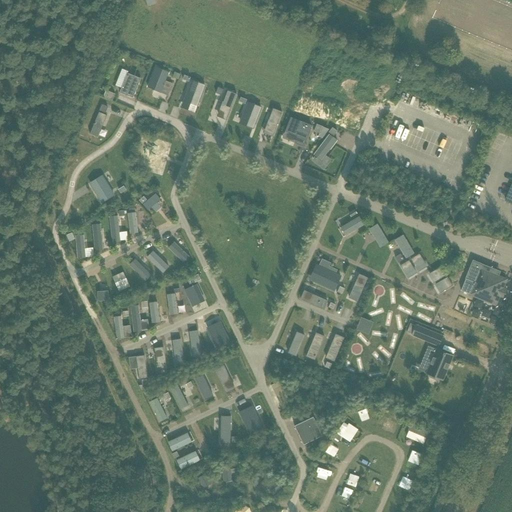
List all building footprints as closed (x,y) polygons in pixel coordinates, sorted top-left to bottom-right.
[(409,52),(402,53),(404,63),(411,62),(409,52)] [(148,87),(164,92),(171,71),(156,65),(148,87)] [(116,85),(121,87),(120,91),(135,97),(143,76),(122,68),(116,85)] [(108,91),(106,97),(112,100),(115,94),(108,91)] [(293,116),(285,137),(306,146),(314,125),(293,116)] [(328,129),(323,127),(320,133),(319,136),(322,137),(328,129)] [(332,127),(329,132),(333,136),(337,131),(332,127)] [(157,192),(143,205),(148,211),(152,207),(157,212),(163,206),(159,202),(163,198),(157,192)] [(359,217),(344,225),(345,228),(347,231),(349,233),(364,225),(359,217)] [(94,249),(104,249),(102,223),(93,223),(94,249)] [(377,224),(369,229),(380,247),(388,242),(377,224)] [(69,241),(75,238),(72,232),(67,235),(69,241)] [(74,235),(78,258),(88,256),(84,233),(74,235)] [(403,235),(395,240),(406,258),(413,253),(403,235)] [(184,263),(191,256),(175,240),(168,247),(184,263)] [(428,246),(421,250),(429,262),(432,268),(439,264),(433,254),(428,246)] [(148,250),(151,270),(160,268),(157,248),(148,250)] [(395,257),(398,262),(403,259),(400,254),(395,257)] [(465,279),(461,291),(470,294),(470,295),(475,297),(468,313),(488,321),(494,305),(495,305),(506,279),(490,273),(492,268),(482,264),(473,261),(468,271),(478,275),(475,282),(465,279)] [(437,268),(430,272),(441,290),(448,286),(437,268)] [(98,291),(99,301),(110,300),(109,290),(98,291)] [(141,305),(132,305),(134,331),(148,330),(148,318),(141,318),(141,305)] [(117,338),(133,336),(131,324),(124,325),(122,315),(114,316),(117,338)] [(371,333),(375,321),(362,317),(358,329),(371,333)] [(437,319),(434,326),(440,328),(443,322),(437,319)] [(416,325),(412,335),(438,346),(442,336),(416,325)] [(216,343),(226,338),(223,330),(213,334),(216,343)] [(442,380),(452,356),(436,349),(434,355),(431,354),(428,362),(430,363),(426,373),(430,375),(429,377),(438,380),(439,378),(442,380)] [(238,362),(228,366),(231,375),(241,371),(238,362)] [(144,388),(148,388),(146,379),(141,380),(142,385),(139,385),(141,391),(144,388)] [(281,410),(292,406),(283,380),(273,383),(281,410)] [(294,426),(303,445),(322,436),(313,417),(294,426)] [(344,420),(336,434),(351,442),(359,428),(344,420)] [(172,451),(194,442),(190,431),(168,441),(172,451)] [(434,442),(437,435),(433,433),(429,440),(434,442)] [(197,450),(176,459),(180,469),(202,460),(197,450)] [(411,465),(420,469),(425,458),(416,454),(411,465)] [(224,482),(232,481),(229,469),(221,470),(224,482)] [(256,471),(249,481),(256,486),(263,476),(256,471)] [(204,474),(197,478),(203,488),(210,484),(204,474)] [(277,482),(267,488),(271,495),(281,489),(277,482)]
